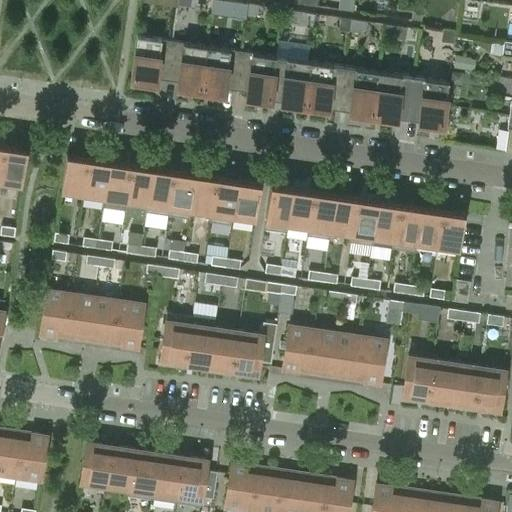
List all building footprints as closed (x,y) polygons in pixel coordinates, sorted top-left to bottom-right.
[(352,10),(352,0),(338,0),(337,8),(352,10)] [(245,15),(247,3),(233,1),(231,13),(245,15)] [(258,3),(248,2),(247,13),(256,15),(258,3)] [(413,7),(411,17),(420,19),(422,8),(413,7)] [(298,22),(300,11),(282,8),(280,20),(298,22)] [(340,16),(338,28),(348,30),(350,17),(340,16)] [(363,32),(365,20),(350,18),(349,26),(349,30),(363,32)] [(386,22),(384,36),(404,39),(406,25),(386,22)] [(454,30),(441,28),(440,38),(453,40),(454,30)] [(130,76),(165,81),(171,39),(136,34),(130,76)] [(205,44),(171,39),(165,81),(199,86),(205,44)] [(511,55),(511,40),(503,40),(501,54),(511,55)] [(240,49),(205,44),(199,86),(234,92),(240,49)] [(274,54),(240,49),(234,92),(268,97),(274,54)] [(309,60),(274,54),(268,97),(303,102),(309,60)] [(456,54),(454,66),(469,68),(471,56),(456,54)] [(344,65),(309,60),(303,102),(337,107),(344,65)] [(378,70),(344,65),(337,107),(372,112),(378,70)] [(413,75),(378,70),(372,112),(406,117),(413,75)] [(452,70),(450,82),(463,83),(464,71),(452,70)] [(413,75),(406,117),(441,122),(448,80),(413,75)] [(4,144),(0,170),(0,181),(21,185),(26,147),(4,144)] [(60,191),(82,194),(88,156),(66,153),(60,191)] [(109,159),(88,156),(82,194),(104,197),(109,159)] [(131,162),(109,159),(104,197),(103,206),(124,209),(125,200),(131,162)] [(152,166),(131,162),(125,200),(146,203),(145,210),(146,211),(152,166)] [(174,169),(152,166),(146,211),(167,214),(174,169)] [(195,172),(174,169),(167,214),(188,217),(195,172)] [(216,175),(195,172),(188,217),(189,217),(190,210),(210,213),(209,220),(210,220),(216,175)] [(238,178),(216,175),(210,220),(231,223),(238,178)] [(238,178),(231,223),(232,223),(233,216),(254,219),(260,181),(238,178)] [(263,228),(285,231),(292,186),(270,183),(263,228)] [(313,189),(292,186),(285,231),(286,231),(287,224),(307,227),(306,234),(307,234),(313,189)] [(335,193),(313,189),(307,234),(328,237),(335,193)] [(356,196),(335,193),(328,237),(329,237),(330,230),(350,233),(349,240),(356,196)] [(377,199),(356,196),(349,240),(371,244),(377,199)] [(399,202),(377,199),(371,244),(372,244),(373,237),(392,239),(391,247),(392,247),(399,202)] [(420,205),(399,202),(392,247),(414,250),(420,205)] [(441,208),(420,205),(414,250),(415,243),(436,246),(441,208)] [(441,208),(436,246),(458,249),(464,211),(441,208)] [(0,233),(13,235),(15,226),(1,224),(0,227),(0,233)] [(54,231),(53,240),(67,242),(68,233),(54,231)] [(82,244),(97,247),(98,238),(83,235),(82,244)] [(98,238),(97,247),(111,249),(112,240),(98,238)] [(0,249),(11,251),(12,241),(0,239),(0,249)] [(125,251),(139,253),(141,244),(127,242),(125,251)] [(141,244),(139,253),(154,255),(156,246),(141,244)] [(52,248),(50,257),(64,259),(66,250),(52,248)] [(167,257),(182,259),(183,250),(168,248),(167,257)] [(183,250),(182,259),(196,261),(197,252),(183,250)] [(85,262),(99,264),(100,255),(86,253),(85,262)] [(210,263),(225,265),(226,256),(211,254),(210,263)] [(114,257),(100,255),(99,264),(113,266),(114,257)] [(226,256),(225,265),(239,268),(240,258),(226,256)] [(145,271),(159,273),(161,264),(147,262),(145,271)] [(264,271),(279,273),(280,264),(266,262),(264,271)] [(179,267),(161,264),(159,273),(159,274),(177,277),(179,267)] [(280,264),(279,273),(294,276),(295,267),(280,264)] [(307,277),(322,280),(323,271),(308,268),(307,277)] [(220,283),(221,273),(205,271),(204,281),(207,281),(206,289),(218,291),(220,283)] [(323,271),(322,280),(336,282),(337,273),(323,271)] [(237,276),(221,273),(220,283),(236,286),(237,276)] [(350,284),(365,286),(366,277),(351,275),(350,284)] [(366,277),(365,286),(379,288),(380,279),(366,277)] [(455,277),(452,299),(467,301),(471,279),(455,277)] [(280,292),(280,291),(281,282),(265,280),(264,290),(280,292)] [(392,290),(407,292),(409,283),(394,281),(392,290)] [(281,282),(280,291),(294,293),(295,284),(281,282)] [(409,283),(407,292),(422,294),(424,285),(409,283)] [(430,286),(429,295),(443,297),(444,288),(430,286)] [(39,331),(64,335),(71,291),(46,287),(39,331)] [(327,298),(341,300),(342,291),(328,289),(327,298)] [(94,295),(71,291),(64,335),(88,338),(94,295)] [(342,291),(341,300),(355,302),(356,293),(342,291)] [(118,298),(94,295),(88,338),(111,342),(118,298)] [(118,298),(111,342),(136,345),(143,302),(118,298)] [(387,307),(401,309),(403,300),(389,298),(387,307)] [(403,300),(401,309),(401,311),(417,313),(417,312),(419,302),(403,300)] [(446,317),(462,319),(463,309),(447,307),(446,317)] [(463,309),(462,319),(478,321),(479,311),(463,309)] [(159,358),(184,362),(191,314),(166,311),(159,358)] [(487,312),(485,322),(501,325),(503,315),(487,312)] [(192,315),(191,314),(184,362),(208,365),(213,325),(191,322),(192,315)] [(282,367),(306,370),(313,327),(288,323),(282,367)] [(237,329),(213,325),(208,365),(231,369),(237,329)] [(336,330),(313,327),(306,370),(330,374),(336,330)] [(262,332),(237,329),(231,369),(256,372),(262,332)] [(360,334),(336,330),(330,374),(354,377),(360,334)] [(360,334),(354,377),(378,381),(385,337),(360,334)] [(401,394),(426,397),(432,357),(407,354),(401,394)] [(456,361),(432,357),(426,397),(450,401),(456,361)] [(479,364),(456,361),(450,401),(473,404),(479,364)] [(479,364),(473,404),(498,408),(504,368),(479,364)] [(21,430),(0,426),(0,471),(15,474),(21,430)] [(46,434),(21,430),(15,474),(40,477),(46,434)] [(80,480),(105,484),(110,443),(86,440),(80,480)] [(134,447),(110,443),(105,484),(127,487),(126,494),(127,494),(134,447)] [(158,450),(134,447),(127,494),(151,498),(158,450)] [(182,454),(158,450),(151,498),(175,501),(179,468),(182,454)] [(182,454),(179,468),(175,501),(199,505),(201,495),(212,496),(216,470),(205,468),(206,457),(182,454)] [(224,505),(249,508),(255,465),(231,461),(224,505)] [(279,468),(255,465),(249,508),(272,511),(279,468)] [(296,511),(303,472),(279,468),(272,511),(273,511),(296,511)] [(320,511),(326,475),(303,472),(296,511),(320,511)] [(346,511),(351,479),(326,475),(320,511),(346,511)] [(371,511),(396,511),(400,486),(375,482),(371,511)] [(420,511),(424,489),(400,486),(396,511),(420,511)] [(444,511),(447,493),(424,489),(420,511),(444,511)] [(468,511),(471,496),(447,493),(444,511),(468,511)] [(494,511),(496,500),(471,496),(468,511),(494,511)]
